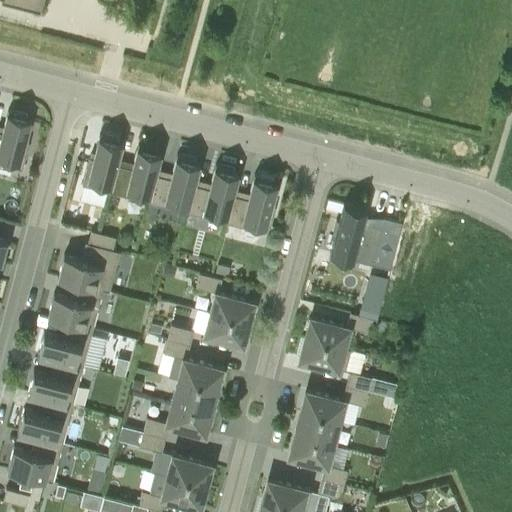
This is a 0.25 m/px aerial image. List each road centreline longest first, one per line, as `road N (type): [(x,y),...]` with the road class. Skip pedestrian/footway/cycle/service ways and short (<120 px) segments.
road 1 (residential): [(322,159),(230,511)]
road 2 (residential): [(69,92),(0,359)]
road 3 (residential): [(322,159),(69,92)]
road 4 (residential): [(511,223),(484,206),(322,159)]
